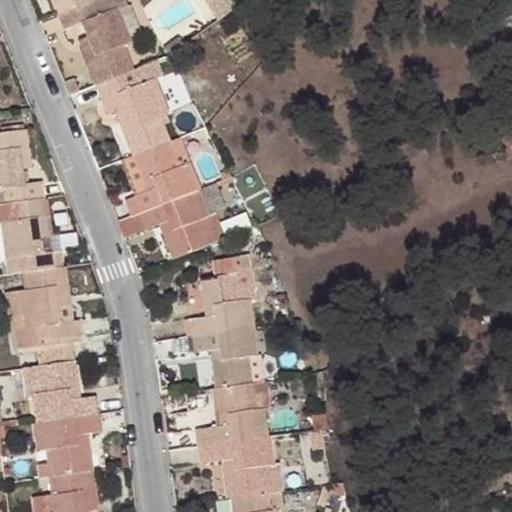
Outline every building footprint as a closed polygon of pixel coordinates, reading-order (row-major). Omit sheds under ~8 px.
[(46,0),(52,15),(88,0),(46,0)] [(88,0),(52,15),(58,29),(75,22),(80,35),(85,46),(77,50),(91,84),(129,69),(118,45),(126,42),(112,8),(121,4),(119,0),(88,0)] [(72,38),(77,50),(85,46),(80,35),(72,38)] [(129,69),(91,84),(97,98),(103,114),(113,111),(120,108),(124,117),(117,120),(131,154),(167,140),(156,115),(172,109),(152,60),(129,69)] [(71,77),(61,81),(66,94),(76,90),(71,77)] [(124,117),(120,108),(113,111),(117,120),(124,117)] [(511,146),(511,122),(494,129),(500,150),(511,146)] [(0,201),(36,196),(34,181),(15,183),(13,169),(11,156),(20,155),(17,128),(0,129),(0,201)] [(130,199),(136,214),(196,188),(185,163),(188,162),(178,136),(167,140),(131,154),(142,181),(151,178),(155,190),(147,191),(147,193),(140,195),(130,199)] [(142,181),(131,154),(123,158),(140,195),(147,193),(147,191),(142,181)] [(22,168),(20,155),(11,156),(13,169),(22,168)] [(151,178),(142,181),(147,191),(155,190),(151,178)] [(196,188),(136,214),(141,229),(158,222),(166,218),(171,231),(164,234),(175,259),(210,244),(200,219),(207,215),(196,188)] [(0,201),(0,273),(16,271),(53,266),(51,249),(43,250),(34,251),(31,237),(29,225),(39,224),(36,196),(0,201)] [(118,222),(123,236),(141,229),(136,214),(118,222)] [(166,218),(158,222),(164,234),(171,231),(166,218)] [(31,237),(34,251),(43,250),(51,249),(49,232),(41,234),(39,224),(29,225),(31,237)] [(183,322),(185,338),(249,330),(245,301),(253,299),(247,254),(232,256),(233,260),(207,263),(208,277),(195,279),(199,306),(207,305),(208,319),(201,320),(183,322)] [(59,307),(57,294),(53,266),(16,271),(18,289),(10,291),(18,347),(33,346),(69,341),(79,340),(75,306),(59,307)] [(207,305),(199,306),(201,320),(208,319),(207,305)] [(176,323),(178,339),(185,338),(183,322),(176,323)] [(249,330),(185,338),(187,353),(205,351),(213,350),(214,361),(207,363),(210,391),(262,383),(263,383),(259,355),(253,356),(249,330)] [(185,338),(178,339),(180,354),(187,353),(185,338)] [(33,346),(35,365),(73,360),(69,341),(33,346)] [(205,351),(207,363),(214,361),(213,350),(205,351)] [(68,386),(76,385),(73,360),(35,365),(25,366),(29,392),(21,393),(25,423),(92,414),(89,397),(78,398),(70,399),(68,386)] [(262,383),(210,391),(214,417),(222,416),(224,430),(215,431),(198,434),(200,448),(265,439),(261,411),(266,410),(262,383)] [(78,398),(76,385),(68,386),(70,399),(78,398)] [(92,414),(25,423),(29,451),(38,450),(42,477),(78,471),(75,444),(66,446),(65,433),(73,432),(94,429),(92,414)] [(222,416),(214,417),(215,431),(224,430),(222,416)] [(66,446),(75,444),(73,432),(65,433),(66,446)] [(265,439),(200,448),(202,465),(221,464),(228,463),(229,474),(222,474),(226,501),(265,495),(261,470),(269,469),(265,439)] [(221,464),(222,474),(229,474),(228,463),(221,464)] [(83,511),(83,500),(78,471),(42,477),(44,494),(28,496),(30,511),(83,511)] [(266,511),(265,495),(226,501),(227,511),(266,511)]
